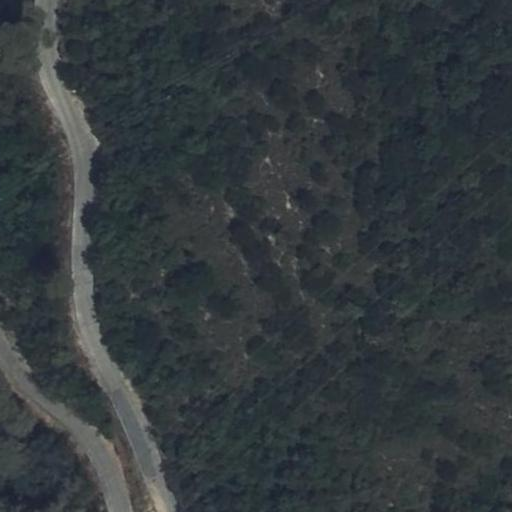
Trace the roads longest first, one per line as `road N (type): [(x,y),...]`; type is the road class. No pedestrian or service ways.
road 1 (unclassified): [(177,511),(92,318),(84,143),(50,55),(51,0)]
road 2 (unclassified): [(0,336),(19,369),(88,428),(108,457),(125,511)]
